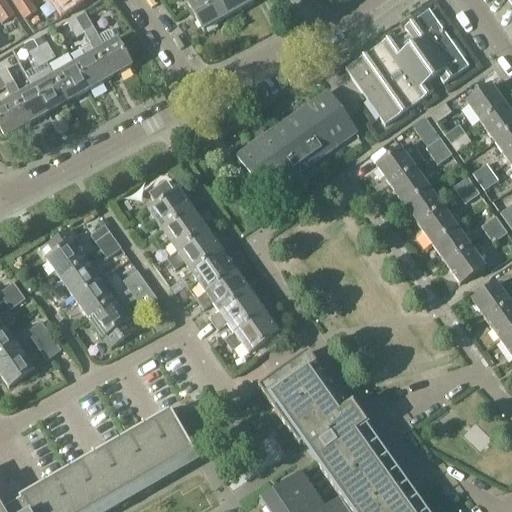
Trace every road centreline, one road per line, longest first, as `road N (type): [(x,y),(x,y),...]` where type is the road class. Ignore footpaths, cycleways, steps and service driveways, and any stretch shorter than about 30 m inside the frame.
road 1 (residential): [(482,370),(343,173),(248,240),(373,422)]
road 2 (residential): [(0,199),(202,97)]
road 3 (residential): [(0,431),(182,333)]
road 4 (residential): [(202,97),(366,0)]
road 5 (residential): [(373,422),(394,452),(508,511)]
road 6 (residential): [(104,217),(182,333)]
road 7 (residential): [(482,370),(373,422)]
